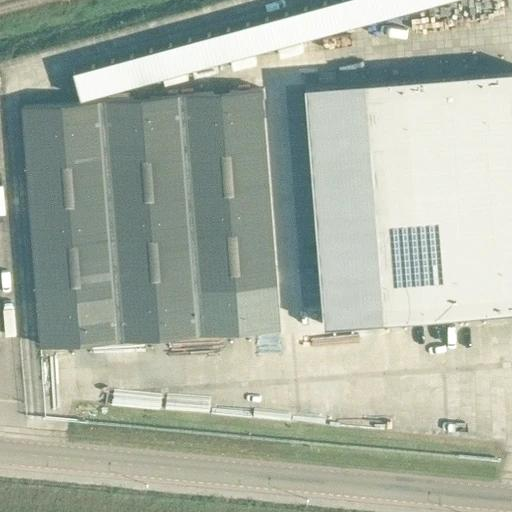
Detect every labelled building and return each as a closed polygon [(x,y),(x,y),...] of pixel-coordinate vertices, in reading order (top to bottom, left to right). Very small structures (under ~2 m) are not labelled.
[(352,23),(345,0),(329,0),(325,1),(332,29),(352,23)] [(371,20),(365,0),(345,0),(352,23),(353,25),(371,20)] [(390,14),(386,0),(365,0),(371,20),(390,14)] [(410,9),(407,0),(386,0),(390,14),(410,9)] [(429,4),(428,0),(407,0),(410,9),(429,4)] [(332,29),(325,1),(305,7),(313,34),(332,29)] [(313,34),(305,7),(286,12),(293,39),(313,34)] [(293,39),(286,12),(266,17),(274,44),(293,39)] [(274,44),(266,17),(247,22),(254,50),(274,44)] [(254,50),(247,22),(228,28),(235,55),(254,50)] [(235,55),(228,28),(208,33),(216,60),(235,55)] [(216,60),(208,33),(189,38),(196,66),(216,60)] [(196,66),(189,38),(170,43),(177,71),(196,66)] [(177,71),(170,43),(150,49),(158,76),(177,71)] [(158,76),(150,49),(131,54),(138,81),(158,76)] [(138,81),(131,54),(112,59),(119,87),(138,81)] [(119,87),(112,59),(92,65),(100,92),(119,87)] [(100,92),(92,65),(73,70),(81,97),(100,92)] [(511,68),(365,80),(383,319),(511,309),(511,68)] [(365,80),(305,85),(324,324),(383,319),(365,80)] [(160,335),(280,326),(263,86),(143,94),(160,335)] [(160,335),(143,94),(23,103),(41,344),(160,335)]
